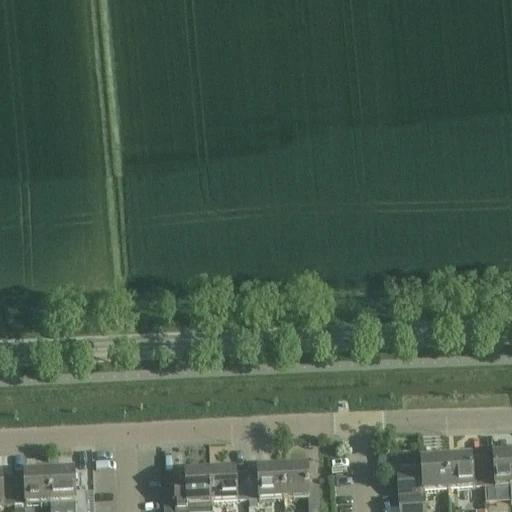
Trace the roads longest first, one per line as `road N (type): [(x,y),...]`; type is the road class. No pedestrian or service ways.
road 1 (secondary): [(0,355),(511,333)]
road 2 (residential): [(123,432),(359,421)]
road 3 (residential): [(359,421),(511,417)]
road 4 (residential): [(0,439),(123,432)]
